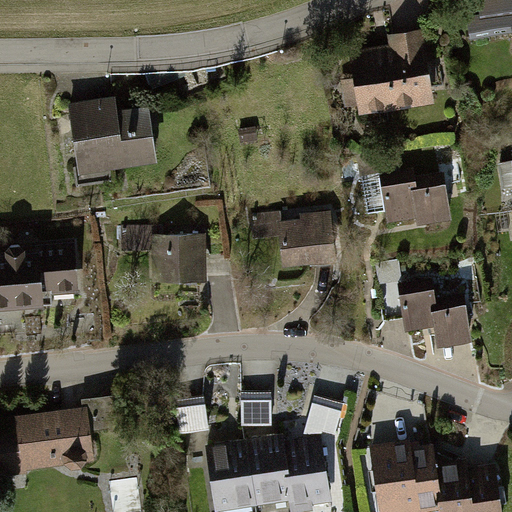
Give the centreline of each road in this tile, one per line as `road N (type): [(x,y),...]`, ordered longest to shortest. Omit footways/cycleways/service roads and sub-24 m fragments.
road 1 (residential): [(0,374),(303,344),(372,359),(511,411)]
road 2 (residential): [(0,55),(191,47),(252,34),(333,0)]
